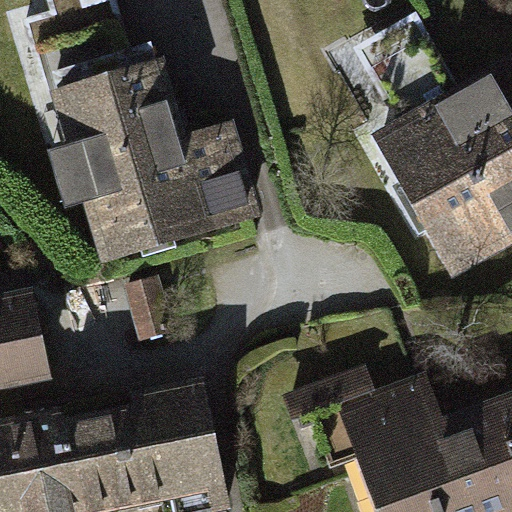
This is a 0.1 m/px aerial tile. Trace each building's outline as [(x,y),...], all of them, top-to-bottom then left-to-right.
[(52,0),(59,18),(35,26),(77,153),(59,158),(79,217),(95,212),(114,270),(126,266),(150,341),(279,299),(258,236),(278,230),(246,130),(198,146),(166,47),(140,56),(122,2),(94,12),(89,0),(52,0)] [(416,128),(386,144),(466,287),(511,261),(511,77),(462,105),(416,22),(370,47),(416,128)] [(35,285),(0,292),(0,409),(60,396),(35,285)] [(440,391),(348,429),(382,511),(511,511),(511,432),(465,451),(440,391)] [(209,511),(246,502),(221,404),(115,425),(133,511),(209,511)] [(14,511),(133,511),(115,425),(2,448),(14,511)]
